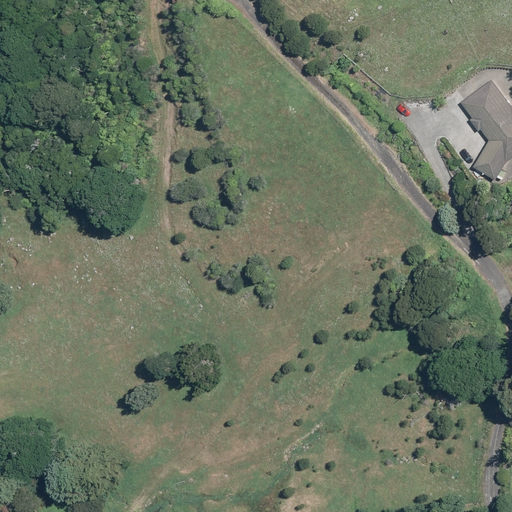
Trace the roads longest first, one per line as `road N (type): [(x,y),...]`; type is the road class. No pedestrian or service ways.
road 1 (unknown): [(350,115),(484,270),(511,339)]
road 2 (unknown): [(511,372),(490,452),(493,511)]
